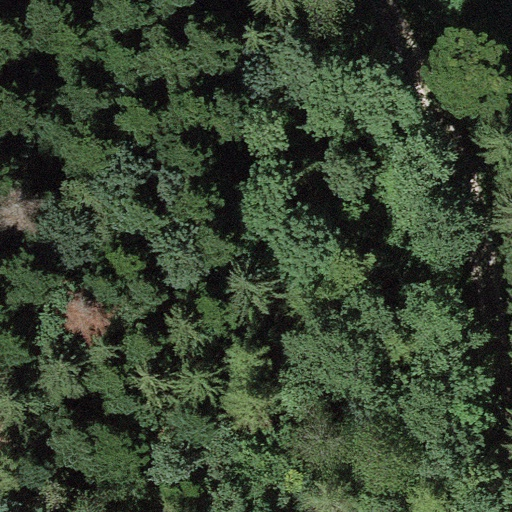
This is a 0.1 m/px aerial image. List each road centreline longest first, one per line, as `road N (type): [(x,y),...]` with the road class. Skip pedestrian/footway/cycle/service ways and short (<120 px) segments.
road 1 (track): [(374,0),(407,54),(480,257),(502,422),(499,511)]
road 2 (motorway): [(24,0),(511,199)]
